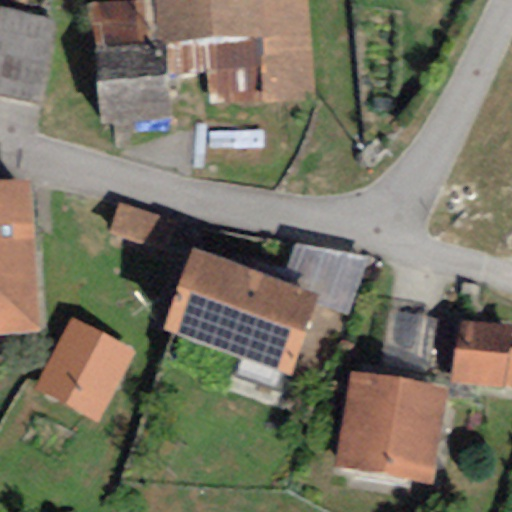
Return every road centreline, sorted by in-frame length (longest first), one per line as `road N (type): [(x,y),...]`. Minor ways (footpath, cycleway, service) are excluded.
road 1 (residential): [(369,239),(0,159)]
road 2 (residential): [(490,0),(369,239)]
road 3 (residential): [(511,282),(369,239)]
